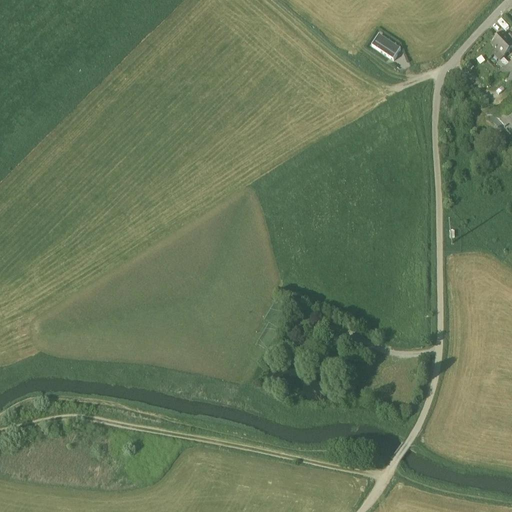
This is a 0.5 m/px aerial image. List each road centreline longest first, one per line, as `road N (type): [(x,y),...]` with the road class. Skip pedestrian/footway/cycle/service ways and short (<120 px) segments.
road 1 (unclassified): [(392,465),(437,367),(432,160),(442,77),(511,4)]
road 2 (track): [(384,477),(75,418),(0,432)]
